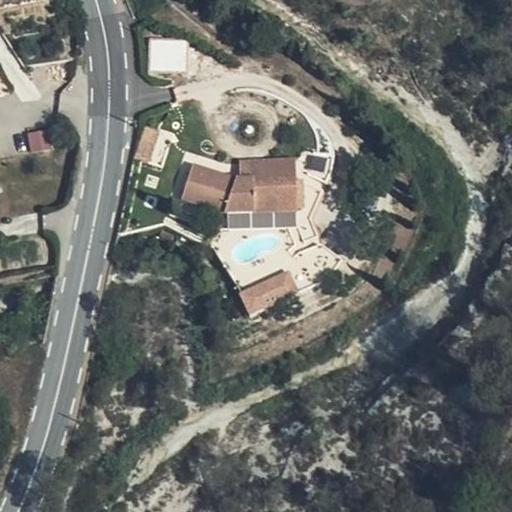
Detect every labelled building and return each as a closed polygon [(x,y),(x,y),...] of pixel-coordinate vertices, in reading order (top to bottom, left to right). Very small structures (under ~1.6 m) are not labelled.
[(185,39),(149,38),(149,66),(186,66),(185,39)] [(159,113),(144,107),(142,119),(137,149),(182,165),(187,140),(156,129),(159,113)] [(229,157),(226,173),(285,185),(289,169),(229,157)] [(285,185),(226,173),(193,162),(178,195),(214,207),(281,218),(285,185)] [(251,315),(300,290),(289,269),(240,294),(251,315)]
